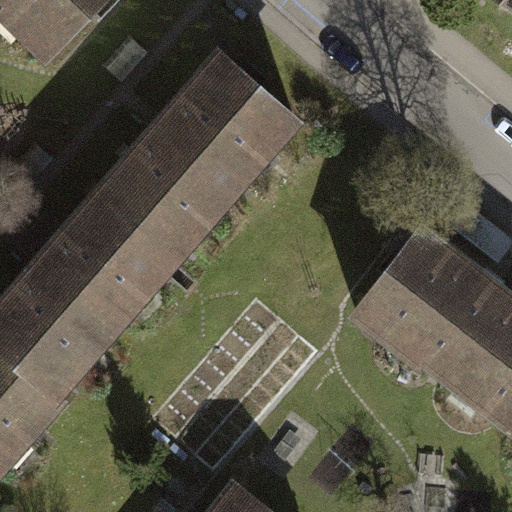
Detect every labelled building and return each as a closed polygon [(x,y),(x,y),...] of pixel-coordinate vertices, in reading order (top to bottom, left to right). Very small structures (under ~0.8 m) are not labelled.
[(0,14),(51,63),(111,0),(4,0),(6,2),(0,7),(0,14)] [(511,0),(495,0),(511,12),(511,0)] [(311,131),(229,59),(107,197),(189,269),(217,238),(221,242),(239,221),(235,218),(270,178),(273,180),(291,160),(288,157),(311,131)] [(189,269),(107,197),(0,317),(0,347),(67,406),(91,379),(95,383),(115,360),(112,357),(151,312),(156,316),(168,302),(174,295),(169,291),(189,269)] [(511,278),(440,223),(365,318),(404,348),(398,356),(421,374),(426,366),(435,373),(439,368),(463,387),(457,394),(485,416),(491,408),(511,380),(511,278)] [(67,406),(0,347),(0,508),(0,507),(0,495),(18,475),(23,480),(46,453),(42,449),(74,412),(67,406)] [(511,380),(491,408),(511,424),(511,380)] [(277,511),(242,485),(221,511),(277,511)]
